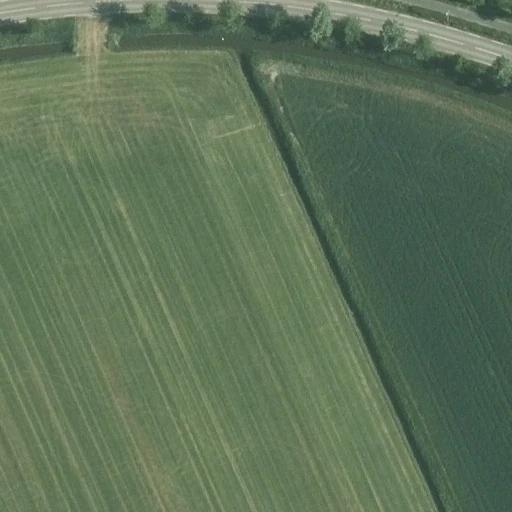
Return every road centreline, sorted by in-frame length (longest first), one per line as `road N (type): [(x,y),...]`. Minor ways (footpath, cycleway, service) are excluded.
road 1 (tertiary): [(221,0),(301,6),(511,57)]
road 2 (tertiary): [(0,15),(153,0)]
